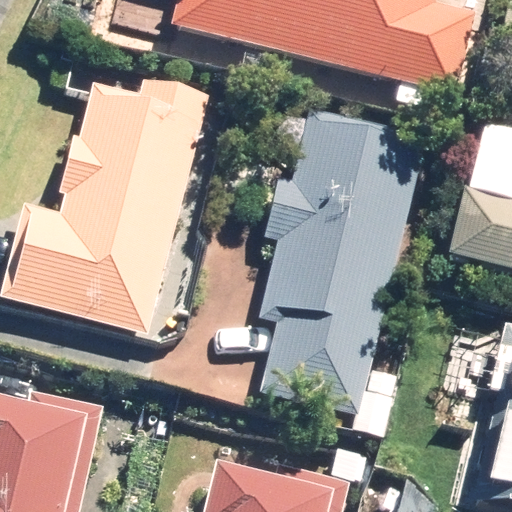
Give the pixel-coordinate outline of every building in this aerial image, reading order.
[(188,0),(179,36),(456,108),(478,21),(434,9),(436,0),(188,0)] [(511,8),(502,46),(511,48),(511,8)] [(151,341),(202,97),(149,86),(146,104),(95,93),(67,223),(26,215),(6,310),(151,341)] [(286,331),(270,401),(358,421),(355,434),(384,440),(398,382),(369,376),(423,143),(309,117),(261,325),(286,331)] [(511,138),(488,132),(455,257),(511,271),(511,138)] [(511,380),(483,504),(511,510),(511,380)] [(0,511),(74,511),(96,412),(33,399),(29,415),(0,408),(0,511)] [(344,511),(350,489),(275,471),(270,494),(219,482),(211,511),(344,511)]
